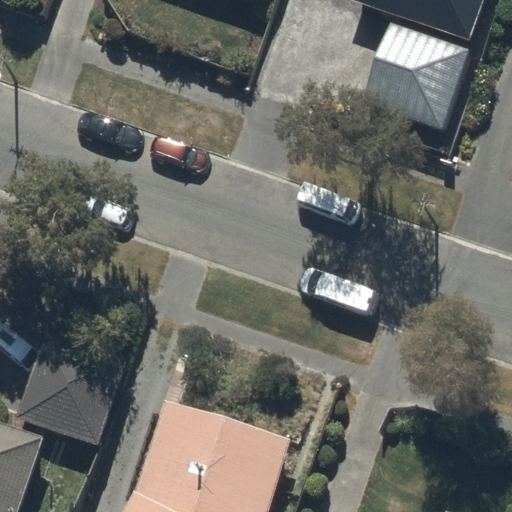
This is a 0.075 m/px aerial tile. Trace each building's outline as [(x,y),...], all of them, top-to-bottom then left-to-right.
[(483,0),(351,0),(470,40),(483,0)] [(391,24),(363,105),(440,131),(468,50),(391,24)] [(53,323),(22,418),(102,444),(133,349),(53,323)] [(265,511),(288,437),(164,400),(135,495),(125,511),(265,511)] [(0,511),(22,511),(48,434),(0,418),(0,511)]
